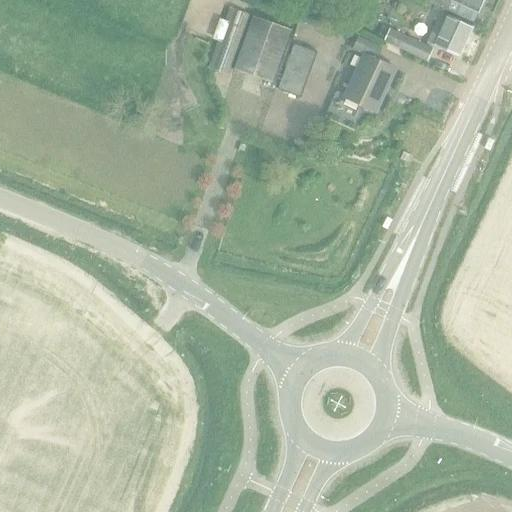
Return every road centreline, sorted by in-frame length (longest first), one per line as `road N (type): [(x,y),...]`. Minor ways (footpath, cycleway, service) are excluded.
road 1 (unclassified): [(298,370),(181,278),(0,198)]
road 2 (secondary): [(416,234),(511,24)]
road 3 (secondary): [(376,374),(416,234)]
road 4 (secondary): [(416,234),(340,353)]
road 5 (tertiary): [(511,456),(384,413)]
